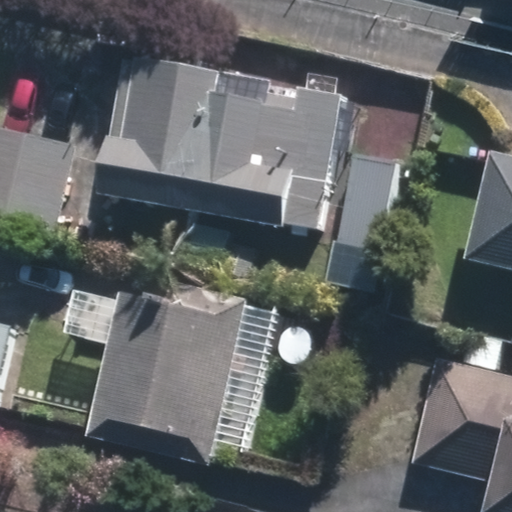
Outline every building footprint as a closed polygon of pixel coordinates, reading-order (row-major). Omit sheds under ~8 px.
[(124,195),(334,233),(359,91),(319,84),(316,100),(239,86),(242,71),(149,54),(124,195)] [(0,128),(0,209),(100,226),(114,148),(0,128)] [(371,151),(351,246),(394,255),(414,160),(371,151)] [(511,159),(488,258),(511,263),(511,159)] [(225,464),(266,299),(193,281),(189,298),(143,287),(106,434),(225,464)] [(0,403),(19,323),(0,318),(0,403)] [(511,511),(511,370),(451,355),(424,462),(506,482),(498,511),(511,511)]
